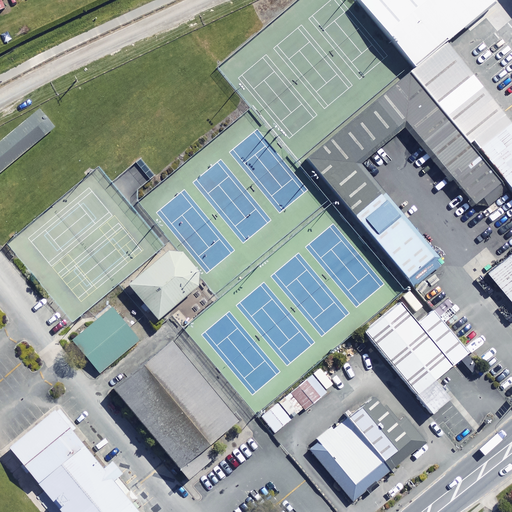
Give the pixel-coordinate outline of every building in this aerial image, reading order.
[(412,71),(444,44),(490,6),(485,0),(353,0),(352,1),(412,71)] [(511,129),(444,44),(412,71),(405,76),(503,193),(511,202),(511,129)] [(503,193),(405,76),(304,161),(409,286),(436,263),(353,165),(402,125),(471,207),(486,207),(503,193)] [(0,174),(46,137),(31,119),(0,144),(0,174)] [(196,288),(163,251),(123,286),(155,324),(196,288)] [(511,256),(485,279),(511,311),(511,256)] [(414,327),(397,307),(361,338),(428,417),(449,399),(433,380),(465,353),(431,313),(414,327)] [(138,340),(110,308),(68,344),(96,376),(138,340)] [(238,420),(170,341),(108,394),(176,473),(238,420)] [(303,410),(304,411),(324,395),(310,378),(290,394),(303,410)] [(290,394),(289,393),(276,403),(290,420),(303,410),(290,394)] [(290,420),(276,403),(260,417),(274,434),(290,420)] [(134,511),(54,416),(9,453),(58,511),(134,511)] [(384,472),(344,425),(314,450),(353,497),(384,472)]
